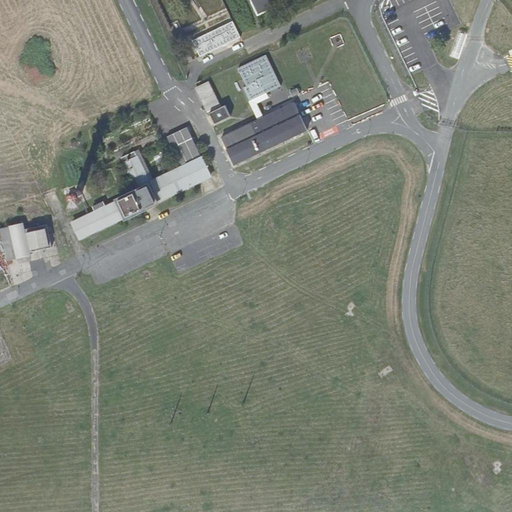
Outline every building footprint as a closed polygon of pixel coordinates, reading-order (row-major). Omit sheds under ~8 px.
[(242,0),(252,19),(289,0),(242,0)] [(195,45),(202,58),(222,49),(216,35),(195,45)] [(186,49),(174,54),(181,68),(193,62),(186,49)] [(244,86),(250,99),(280,86),(266,55),(239,67),(246,85),(244,86)] [(209,74),(190,84),(203,111),(222,102),(209,74)] [(295,101),(221,136),(235,165),(309,130),(295,101)] [(225,105),(210,113),(215,124),(231,116),(225,105)] [(76,216),(85,238),(211,180),(201,157),(153,179),(139,150),(159,141),(149,119),(100,141),(110,164),(123,158),(136,188),(76,216)] [(24,221),(0,226),(0,227),(7,259),(31,253),(30,247),(52,242),(47,222),(25,227),(24,221)]
